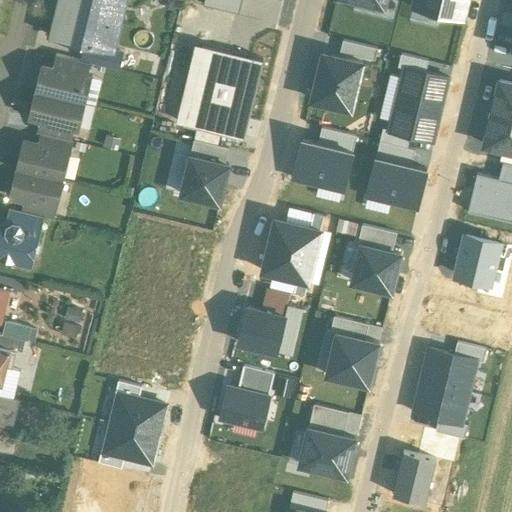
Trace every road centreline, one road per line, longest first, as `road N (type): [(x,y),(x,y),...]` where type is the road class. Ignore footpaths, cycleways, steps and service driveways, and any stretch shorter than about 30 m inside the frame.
road 1 (residential): [(309,0),(274,154),(238,233),(169,511)]
road 2 (residential): [(362,511),(413,290),(440,236),(494,0)]
